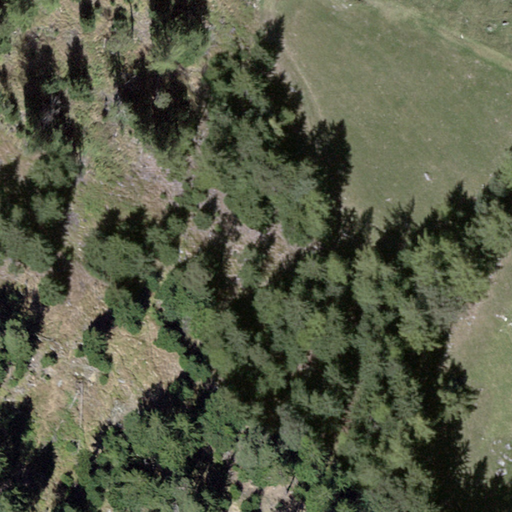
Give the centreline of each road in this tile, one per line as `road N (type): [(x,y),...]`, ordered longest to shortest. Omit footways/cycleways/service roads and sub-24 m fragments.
road 1 (track): [(272,0),(269,26),(325,153),(333,206),(325,225)]
road 2 (track): [(511,63),(377,0)]
